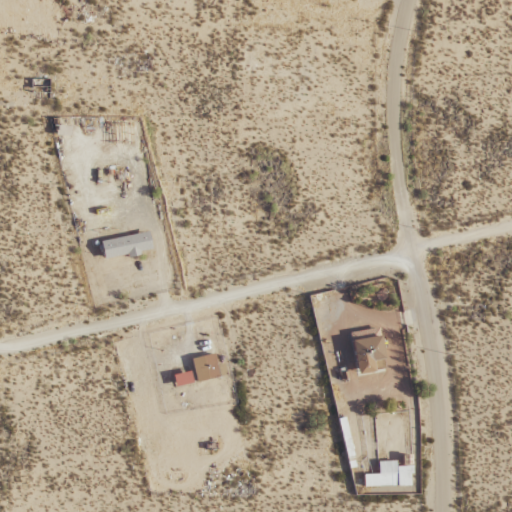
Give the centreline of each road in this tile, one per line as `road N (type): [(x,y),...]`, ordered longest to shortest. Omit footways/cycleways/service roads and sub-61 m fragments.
road 1 (residential): [(0,348),(511,226)]
road 2 (residential): [(441,511),(433,380),(394,146),(405,0)]
